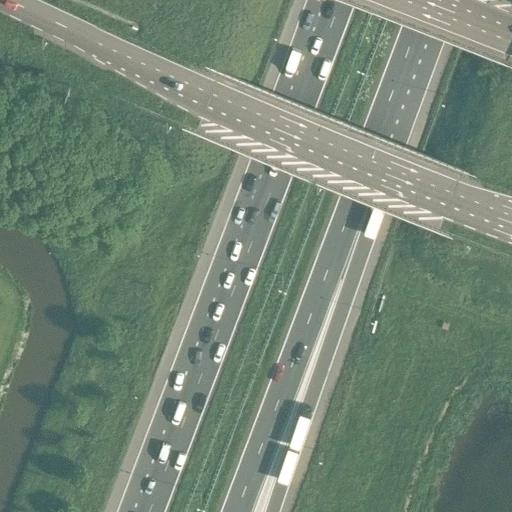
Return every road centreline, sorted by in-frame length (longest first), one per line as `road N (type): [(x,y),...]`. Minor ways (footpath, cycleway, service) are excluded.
road 1 (trunk): [(7,0),(210,94),(511,217)]
road 2 (motorway): [(340,0),(149,511)]
road 3 (motorway): [(237,511),(376,144)]
road 4 (motorway): [(273,511),(320,373),(376,144)]
road 5 (motorway): [(376,144),(430,0)]
